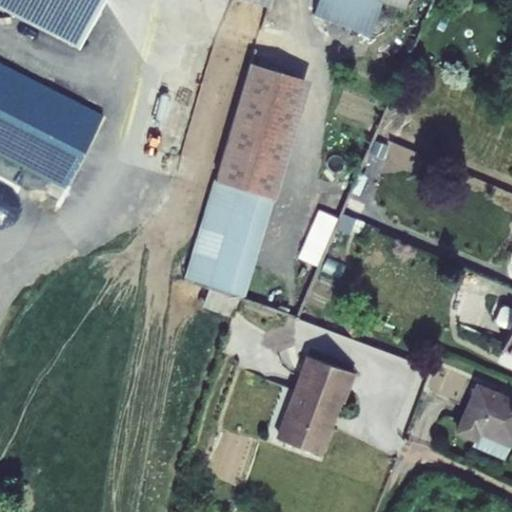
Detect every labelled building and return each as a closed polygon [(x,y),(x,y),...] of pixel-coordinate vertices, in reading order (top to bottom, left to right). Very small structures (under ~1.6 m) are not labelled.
[(0,0),(0,3),(17,12),(23,0),(0,0)] [(110,0),(23,0),(17,12),(86,48),(110,0)] [(323,0),(317,18),(365,35),(377,1),(384,4),(385,0),(391,0),(406,5),(407,0),(323,0)] [(307,73),(252,57),(193,256),(187,283),(239,302),(307,73)] [(105,128),(0,77),(0,162),(71,197),(105,128)] [(299,255),(317,263),(337,218),(319,210),(299,255)] [(511,311),(494,349),(511,356),(511,311)] [(356,375),(311,356),(273,446),(313,463),(337,407),(343,408),(356,375)] [(481,439),(511,453),(511,452),(511,407),(478,393),(458,439),(477,448),(481,439)] [(481,439),(477,448),(474,454),(505,467),(511,453),(481,439)]
